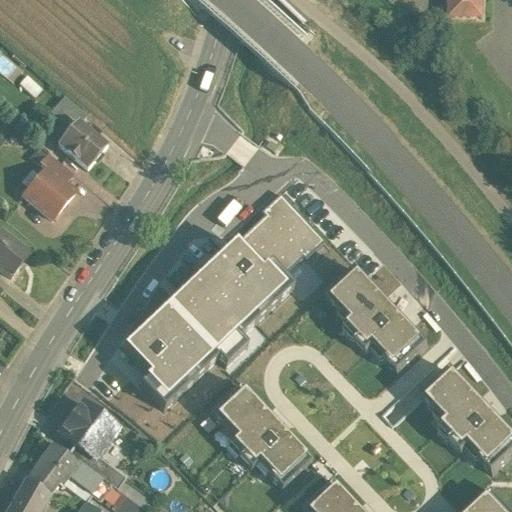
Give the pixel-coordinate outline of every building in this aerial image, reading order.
[(445,0),(445,20),(482,21),(482,0),(445,0)] [(85,117),(64,99),(50,116),(64,127),(65,126),(72,132),(77,126),(78,127),(85,117)] [(78,127),(77,126),(72,132),(65,126),(64,127),(56,137),(63,143),(57,150),(87,174),(106,151),(78,127)] [(49,158),(40,169),(46,174),(47,173),(64,187),(72,177),(49,158)] [(46,174),(24,201),(51,224),(74,196),(64,187),(47,173),(46,174)] [(269,267),(282,280),(302,261),(304,263),(324,244),(280,198),(261,216),(264,220),(235,248),(261,275),(269,267)] [(0,273),(10,281),(28,259),(0,236),(0,273)] [(139,390),(163,415),(217,363),(225,371),(247,351),(239,343),(293,292),(282,280),(269,267),(261,275),(235,248),(122,354),(148,381),(139,390)] [(384,364),(398,379),(428,350),(357,275),(327,304),(341,318),(344,315),(354,326),(349,331),(359,342),(353,347),(366,360),(377,350),(387,361),(384,364)] [(478,463),(492,478),(511,459),(511,438),(452,375),(421,403),(436,419),(439,416),(449,426),(443,431),(453,442),(449,446),(462,460),(472,450),(481,460),(478,463)] [(266,479),(280,494),(311,465),(241,390),(209,419),(223,434),(227,431),(237,441),(232,445),(242,456),(237,460),(250,474),(256,469),(260,465),(270,476),(266,479)] [(118,433),(83,407),(60,438),(75,449),(95,464),(97,461),(118,433)] [(53,447),(37,472),(29,486),(50,501),(61,491),(69,482),(79,467),(67,458),(53,447)] [(126,482),(97,461),(95,464),(75,449),(67,458),(96,479),(108,487),(117,494),(126,482)] [(96,479),(79,467),(69,482),(86,493),(96,479)] [(86,493),(69,482),(61,491),(50,501),(66,511),(82,511),(86,506),(93,510),(108,487),(96,479),(86,493)] [(355,511),(330,485),(302,511),(355,511)] [(29,486),(13,511),(43,511),(50,501),(29,486)] [(117,494),(108,487),(93,510),(95,511),(110,511),(120,497),(117,494)] [(474,511),(508,511),(492,495),(474,511)]
